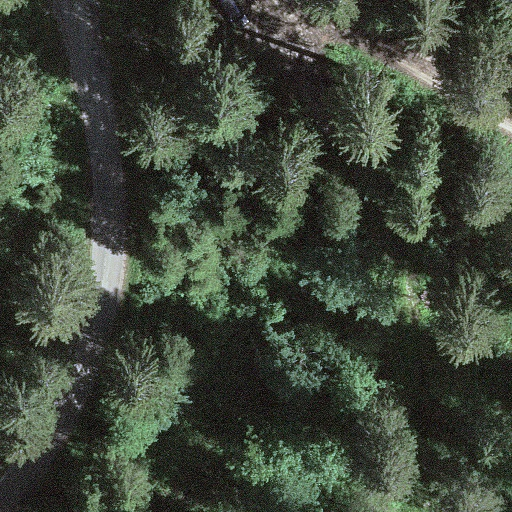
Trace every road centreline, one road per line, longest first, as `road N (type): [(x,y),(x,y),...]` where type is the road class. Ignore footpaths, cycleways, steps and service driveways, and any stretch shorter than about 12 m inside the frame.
road 1 (unclassified): [(1,511),(85,375),(103,308),(109,214),(74,0)]
road 2 (track): [(303,0),(511,122)]
